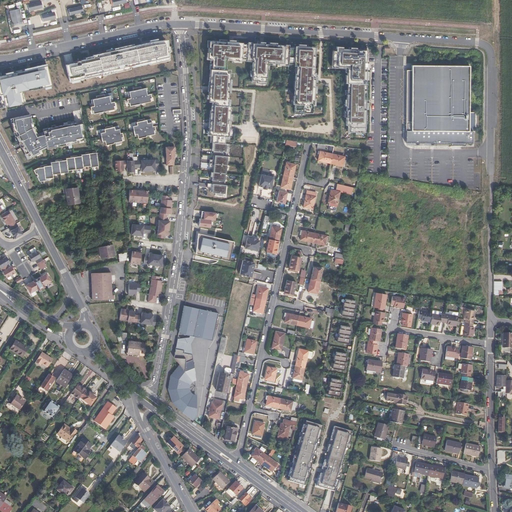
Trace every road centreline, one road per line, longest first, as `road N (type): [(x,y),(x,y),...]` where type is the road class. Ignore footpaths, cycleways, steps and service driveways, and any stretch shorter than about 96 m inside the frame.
road 1 (residential): [(490,174),(491,56),(484,44),(180,23)]
road 2 (residential): [(147,396),(157,383),(185,180),(180,23)]
road 3 (residential): [(308,143),(233,461)]
road 4 (residential): [(180,23),(0,59)]
road 5 (secondary): [(152,409),(293,511)]
road 6 (track): [(490,321),(490,174)]
road 7 (residential): [(491,470),(490,344)]
